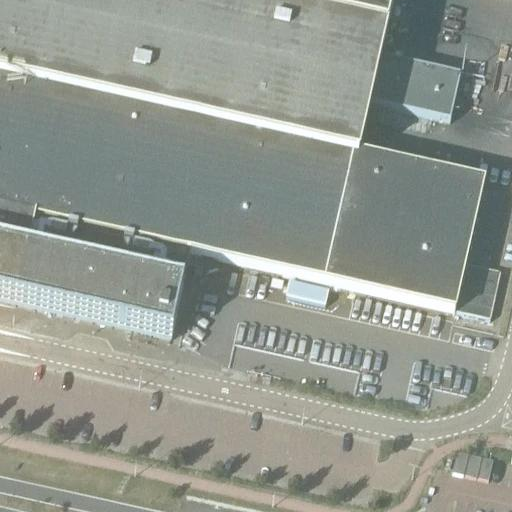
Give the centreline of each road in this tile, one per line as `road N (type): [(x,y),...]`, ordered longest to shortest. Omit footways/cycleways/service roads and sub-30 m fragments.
road 1 (unclassified): [(0,342),(402,430),(468,423),(493,408),(511,356)]
road 2 (unclassified): [(117,511),(0,485)]
